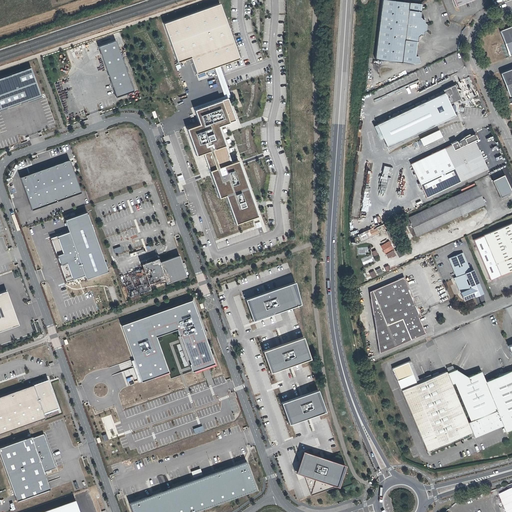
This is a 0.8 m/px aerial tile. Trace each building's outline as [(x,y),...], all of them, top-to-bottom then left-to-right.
[(423,5),(385,0),(383,0),(376,60),(414,65),(420,63),(418,57),(416,57),(418,38),(421,35),(424,36),(425,33),(427,31),(427,26),(426,24),(426,20),(423,20),(421,18),(423,5)] [(221,4),(165,24),(179,63),(192,58),(198,75),(240,59),(221,4)] [(511,26),(500,31),(509,55),(511,53),(511,26)] [(117,41),(99,48),(117,98),(135,92),(117,41)] [(511,67),(501,72),(510,95),(511,94),(511,67)] [(415,73),(407,77),(410,84),(418,80),(415,73)] [(445,92),(446,94),(378,126),(388,148),(456,116),(451,105),(462,100),(456,86),(445,92)] [(188,130),(197,157),(204,154),(220,199),(226,196),(236,225),(259,217),(239,162),(233,164),(220,127),(237,122),(228,99),(196,111),(201,125),(188,130)] [(439,130),(419,139),(423,146),(442,137),(439,130)] [(413,170),(474,141),(471,135),(410,164),(413,170)] [(487,169),(474,141),(413,170),(426,198),(487,169)] [(70,158),(21,175),(32,207),(81,190),(70,158)] [(502,176),(490,181),(498,199),(510,193),(502,176)] [(459,206),(482,195),(477,185),(454,196),(459,206)] [(459,206),(462,214),(486,204),(482,195),(459,206)] [(413,226),(459,206),(454,196),(401,221),(403,226),(412,222),(413,226)] [(459,206),(413,226),(417,234),(462,214),(459,206)] [(70,232),(50,239),(66,283),(84,276),(85,279),(108,271),(87,211),(65,219),(70,232)] [(511,221),(472,238),(488,278),(511,268),(511,221)] [(389,240),(380,245),(388,259),(396,255),(389,240)] [(452,277),(459,293),(461,293),(464,300),(465,302),(475,298),(476,298),(484,294),(474,270),(472,271),(464,252),(447,259),(455,276),(452,277)] [(159,263),(157,259),(140,265),(142,270),(123,277),(123,276),(122,276),(129,298),(130,298),(130,297),(148,291),(149,292),(150,291),(148,286),(164,280),(166,285),(167,285),(166,284),(185,277),(185,278),(186,278),(178,256),(177,256),(178,257),(159,263)] [(382,265),(374,269),(377,276),(385,272),(382,265)] [(419,317),(421,316),(419,312),(405,276),(370,291),(380,352),(426,333),(419,317)] [(150,291),(166,285),(164,280),(148,286),(150,291)] [(294,283),(246,299),(253,321),(302,305),(294,283)] [(0,330),(18,324),(7,293),(0,295),(0,330)] [(193,299),(121,324),(142,382),(169,373),(156,335),(177,328),(192,372),(216,363),(193,299)] [(311,358),(304,337),(264,351),(271,371),(311,358)] [(415,384),(430,378),(429,375),(418,380),(410,361),(406,363),(411,375),(415,384)] [(411,375),(406,363),(391,369),(396,381),(411,375)] [(479,371),(466,377),(454,369),(446,373),(470,432),(471,431),(474,437),(502,425),(504,432),(511,428),(511,368),(484,381),(479,371)] [(470,432),(446,373),(445,372),(430,378),(415,384),(401,391),(423,443),(427,442),(430,449),(432,452),(469,436),(468,433),(469,432),(470,432)] [(411,375),(396,381),(401,391),(415,384),(411,375)] [(48,380),(0,397),(0,434),(46,418),(44,414),(58,409),(48,380)] [(318,390),(283,403),(290,423),(326,410),(318,390)] [(195,434),(204,430),(202,425),(193,429),(195,434)] [(32,437),(0,448),(0,452),(17,502),(51,490),(45,473),(57,468),(45,435),(33,439),(32,437)] [(321,461),(322,458),(305,453),(298,474),(305,477),(312,496),(337,487),(344,466),(324,459),(324,461),(321,461)] [(191,511),(257,489),(246,460),(129,502),(132,511),(191,511)] [(201,469),(192,473),(194,478),(203,475),(201,469)] [(511,511),(511,488),(499,494),(506,511),(511,511)] [(79,511),(76,501),(43,511),(79,511)]
